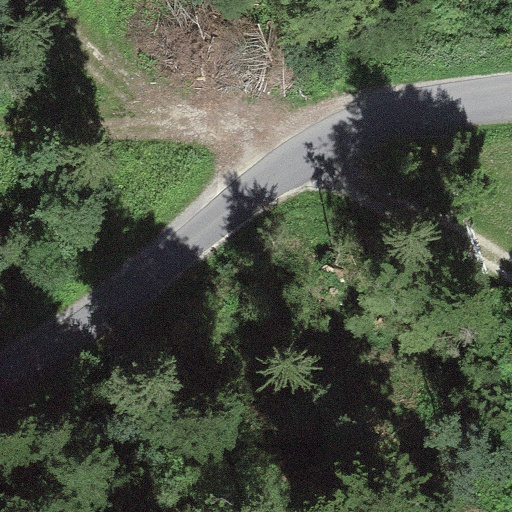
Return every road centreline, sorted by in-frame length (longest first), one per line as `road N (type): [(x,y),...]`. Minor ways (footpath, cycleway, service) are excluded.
road 1 (unclassified): [(0,377),(55,347),(265,185),(337,141),(405,111),(511,96)]
road 2 (track): [(511,270),(373,187),(308,159)]
